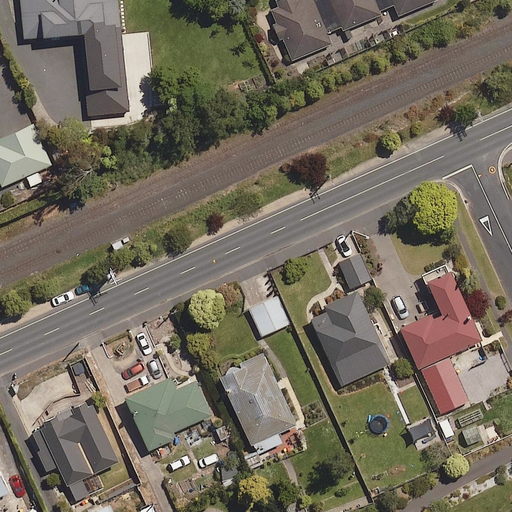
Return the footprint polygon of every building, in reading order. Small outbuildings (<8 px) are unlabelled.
[(117,0),(20,0),(23,37),(79,33),(84,115),(125,112),(122,72),(119,27),(117,0)] [(284,37),(295,63),(332,47),(327,35),(340,29),(341,31),(381,14),(380,12),(395,6),(400,18),(439,1),(438,0),(312,0),(311,0),(274,0),(274,2),(275,4),(275,7),(271,9),(278,25),(269,29),(274,42),(284,37)] [(53,164),(34,124),(0,139),(0,175),(5,186),(27,175),(31,186),(42,181),(38,171),(53,164)] [(370,280),(353,235),(334,242),(351,287),(370,280)] [(448,356),(481,340),(445,264),(422,275),(438,310),(400,328),(420,370),(441,414),(469,400),(448,356)] [(389,363),(356,290),(320,306),(322,311),(309,317),(341,385),(389,363)] [(288,324),(276,297),(250,308),(261,336),(288,324)] [(268,354),(225,373),(259,452),(284,442),(280,432),(299,424),(268,354)] [(178,388),(173,377),(129,395),(151,449),(178,438),(175,430),(215,414),(201,379),(178,388)] [(121,460),(93,401),(34,429),(53,468),(61,465),(77,499),(100,488),(93,474),(121,460)] [(250,469),(262,464),(253,443),(241,449),(250,469)] [(0,511),(0,499),(10,496),(0,473),(0,511)]
